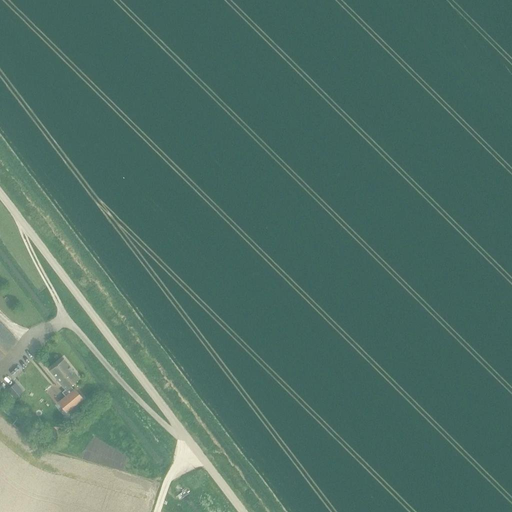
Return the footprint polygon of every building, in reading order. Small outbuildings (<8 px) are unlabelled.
[(0,323),(0,358),(18,342),(0,323)] [(80,379),(63,359),(49,370),(66,390),(64,392),(63,395),(65,398),(58,404),(65,413),(82,399),(74,390),(73,391),(70,387),(80,379)] [(16,383),(8,390),(15,399),(23,392),(16,383)] [(53,415),(61,425),(65,421),(57,411),(53,415)] [(55,433),(48,435),(49,441),(49,443),(51,443),(56,442),(55,433)]
